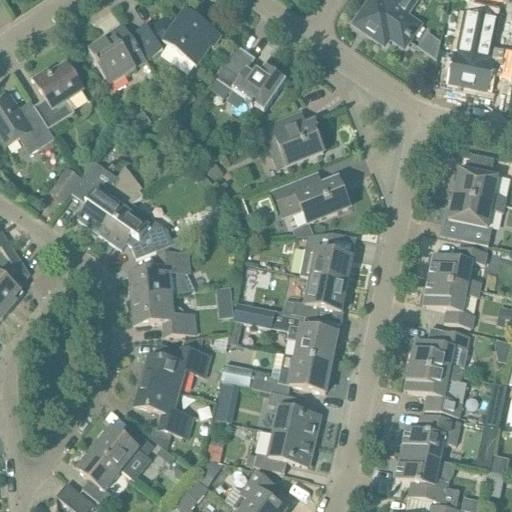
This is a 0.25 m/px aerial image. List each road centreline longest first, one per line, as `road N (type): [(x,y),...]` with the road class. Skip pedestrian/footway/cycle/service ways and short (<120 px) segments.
road 1 (residential): [(334,511),(425,113)]
road 2 (residential): [(23,496),(104,385),(104,292),(93,256)]
road 3 (residential): [(18,431),(15,349),(93,256)]
road 4 (residential): [(316,34),(425,113)]
